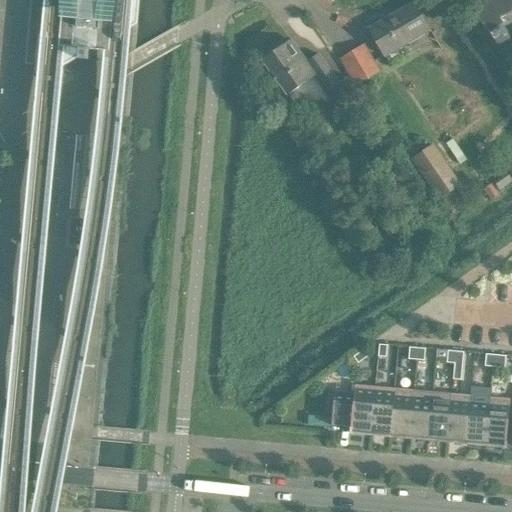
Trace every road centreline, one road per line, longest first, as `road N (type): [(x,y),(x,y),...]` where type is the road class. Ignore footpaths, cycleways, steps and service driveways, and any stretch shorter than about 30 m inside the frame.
road 1 (tertiary): [(471,511),(238,490)]
road 2 (tertiary): [(238,490),(19,472)]
